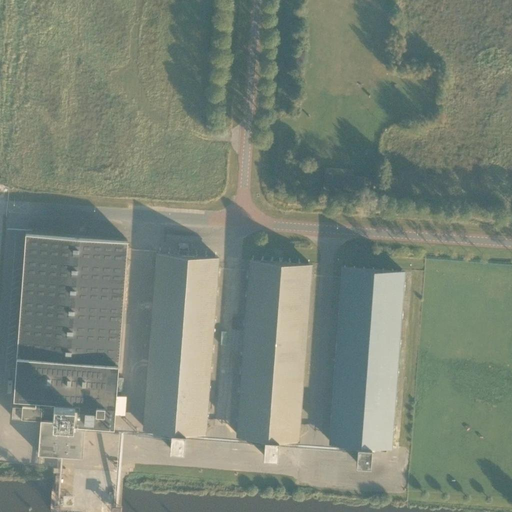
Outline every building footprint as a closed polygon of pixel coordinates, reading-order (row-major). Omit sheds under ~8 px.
[(363,193),(364,176),(353,176),(353,169),(326,167),(324,190),(363,193)] [(85,421),(114,423),(128,239),(26,231),(14,396),(20,396),(20,407),(14,406),(13,416),(41,418),(38,451),(83,455),(85,421)] [(219,256),(156,251),(143,427),(171,429),(170,447),(183,448),(185,430),(206,432),(219,256)] [(312,263),(249,258),(236,435),(265,437),(263,455),(277,456),(278,438),(299,439),(312,263)] [(345,265),(342,265),(329,443),(357,445),(356,463),(370,464),(371,446),(391,448),(405,270),(345,265)]
